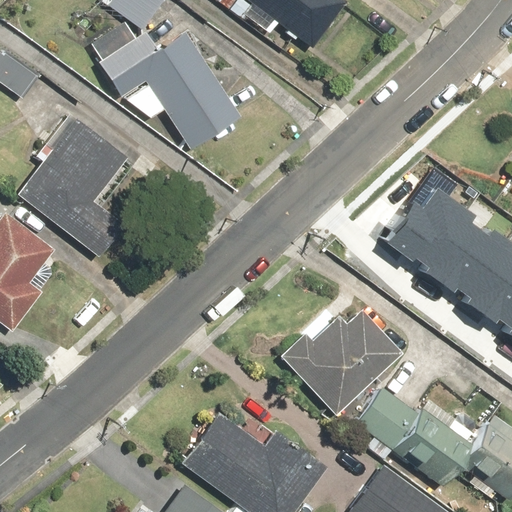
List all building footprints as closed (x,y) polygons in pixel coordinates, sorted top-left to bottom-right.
[(104,0),(103,3),(136,26),(153,0),(104,0)] [(248,0),(306,45),(341,0),(248,0)] [(159,108),(184,151),(239,118),(184,26),(154,43),(145,27),(130,35),(122,22),(84,45),(117,100),(124,96),(138,121),(159,108)] [(0,46),(0,87),(16,98),(35,70),(0,46)] [(119,156),(67,116),(10,190),(96,256),(123,221),(89,195),(119,156)] [(406,197),(380,235),(404,252),(406,250),(418,258),(415,262),(422,267),(459,214),(465,206),(429,181),(414,202),(406,197)] [(0,211),(0,324),(7,330),(40,288),(23,275),(48,244),(2,209),(0,211)] [(459,214),(422,267),(445,284),(449,279),(461,288),(457,294),(462,297),(499,244),(506,235),(485,220),(480,228),(459,214)] [(511,253),(499,244),(462,297),(486,315),(489,310),(501,319),(497,324),(503,328),(511,314),(511,253)] [(324,306),(275,352),(332,414),(398,352),(361,313),(344,328),(324,306)] [(511,314),(503,328),(511,334),(511,314)] [(411,409),(378,386),(351,423),(441,486),(455,466),(506,501),(511,492),(511,428),(488,411),(473,433),(420,396),(411,409)] [(257,441),(212,409),(174,461),(243,511),(291,511),(326,465),(270,424),(257,441)] [(451,511),(382,461),(344,511),(451,511)] [(223,511),(179,481),(156,511),(131,511),(129,510),(127,511),(223,511)]
